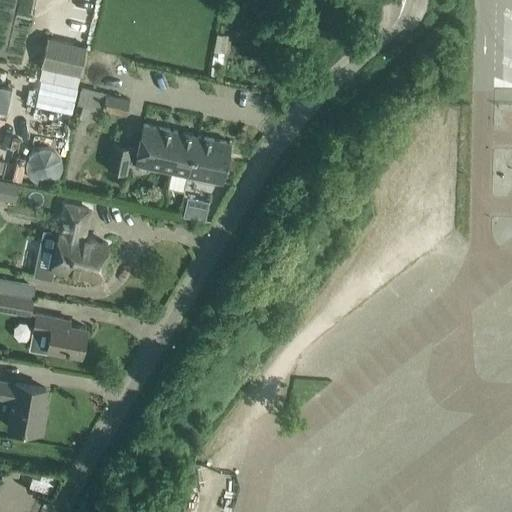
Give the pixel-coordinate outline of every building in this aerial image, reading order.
[(79,75),(86,46),(47,36),(40,66),(79,75)] [(77,88),(41,79),(35,104),(71,113),(77,88)] [(105,92),(81,86),(77,103),(81,104),(78,117),(98,122),(101,110),(124,116),(128,100),(104,94),(105,92)] [(128,161),(188,174),(198,135),(143,123),(137,148),(113,143),(108,169),(126,173),(128,161)] [(198,135),(189,174),(222,181),(231,142),(198,135)] [(20,156),(19,173),(58,175),(59,158),(20,156)] [(0,177),(0,199),(16,202),(19,181),(0,177)] [(189,193),(185,213),(207,217),(211,197),(189,193)] [(89,208),(66,203),(56,248),(38,244),(31,275),(53,280),(56,266),(100,276),(108,243),(82,237),(89,208)] [(0,289),(32,295),(35,282),(0,276),(0,289)] [(32,295),(0,289),(0,308),(29,314),(32,295)] [(29,344),(81,354),(86,327),(62,322),(63,317),(36,312),(29,344)] [(8,425),(22,428),(41,431),(45,413),(41,413),(45,387),(17,382),(16,385),(0,381),(0,396),(13,399),(8,425)]
